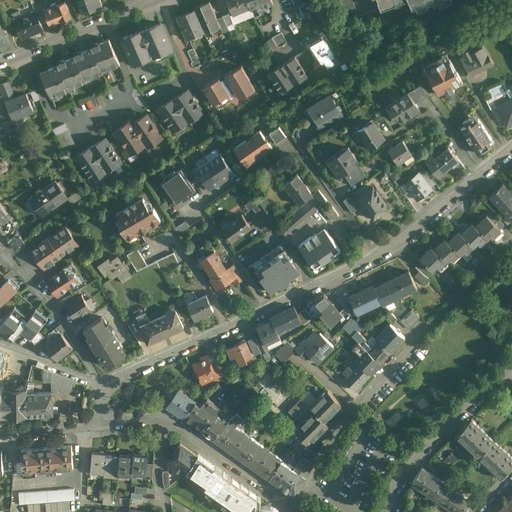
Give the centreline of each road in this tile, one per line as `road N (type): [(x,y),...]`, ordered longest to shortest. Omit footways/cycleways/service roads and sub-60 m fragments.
road 1 (residential): [(108,391),(394,245),(511,153)]
road 2 (residential): [(293,501),(341,421),(511,242)]
road 3 (residential): [(383,511),(456,416),(511,370)]
road 4 (unclassified): [(0,63),(157,0)]
road 5 (residential): [(108,391),(58,314),(8,259)]
road 6 (residential): [(293,501),(168,420)]
